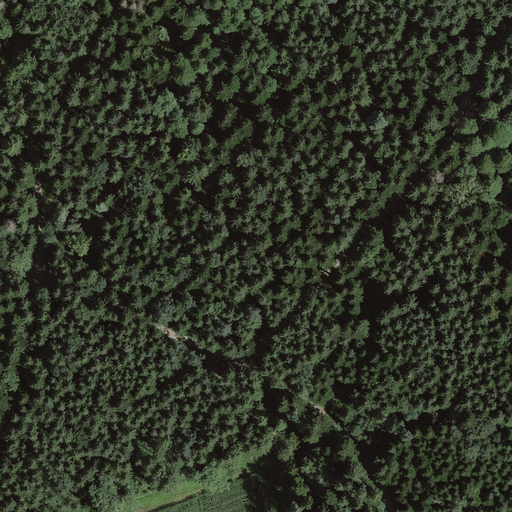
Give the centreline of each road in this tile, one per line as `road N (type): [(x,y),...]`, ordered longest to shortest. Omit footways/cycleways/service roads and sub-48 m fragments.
road 1 (track): [(388,511),(353,437),(300,396),(34,278),(0,439)]
road 2 (track): [(240,369),(352,261),(444,149),(511,25)]
road 3 (track): [(10,0),(33,153),(40,237),(34,278)]
road 4 (track): [(102,0),(33,153)]
